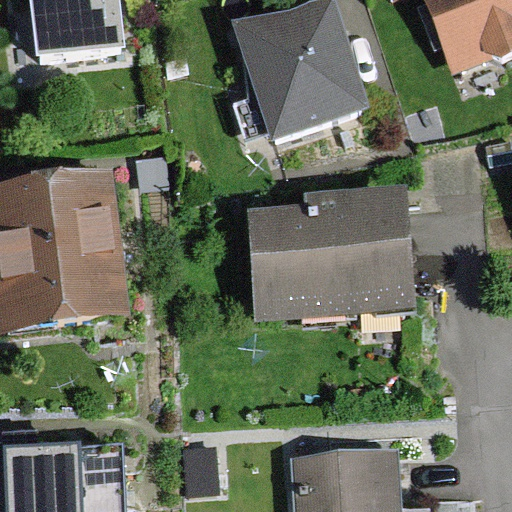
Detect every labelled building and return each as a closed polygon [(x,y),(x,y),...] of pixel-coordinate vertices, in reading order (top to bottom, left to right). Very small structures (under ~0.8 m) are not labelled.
[(100,0),(17,0),(25,78),(107,70),(100,0)] [(511,51),(511,0),(414,0),(442,77),(511,51)] [(263,152),(352,124),(324,32),(234,60),(263,152)] [(0,349),(106,338),(91,201),(0,210),(0,349)] [(248,239),(253,330),(394,323),(389,231),(248,239)] [(0,511),(118,511),(117,468),(0,472),(0,511)] [(388,511),(387,472),(292,475),(293,511),(388,511)]
